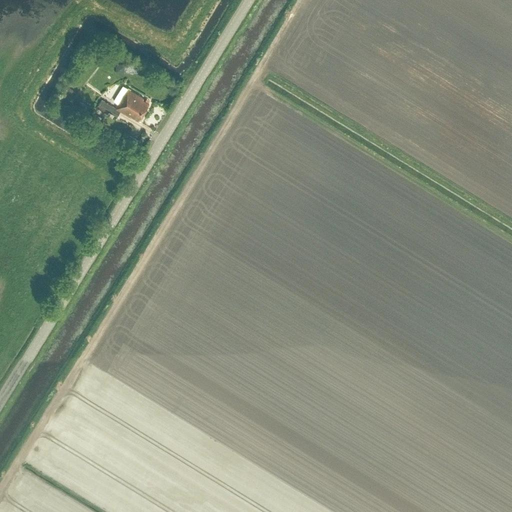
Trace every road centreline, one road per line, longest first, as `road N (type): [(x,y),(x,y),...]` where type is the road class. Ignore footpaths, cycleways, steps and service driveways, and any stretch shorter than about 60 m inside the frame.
road 1 (track): [(300,0),(0,493)]
road 2 (tertiary): [(0,403),(249,0)]
